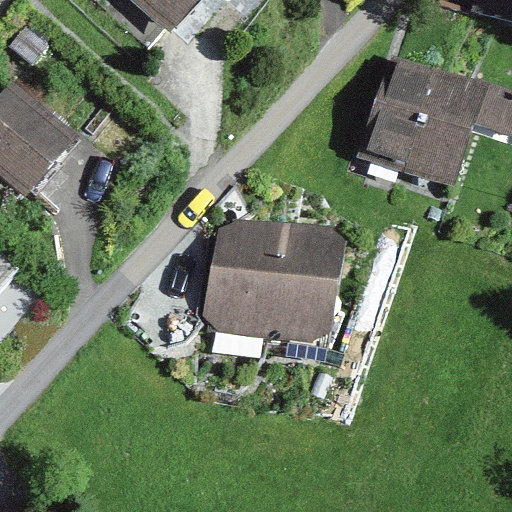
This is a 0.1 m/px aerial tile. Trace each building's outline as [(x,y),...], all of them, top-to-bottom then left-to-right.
[(131,0),(171,35),(202,0),(131,0)] [(511,0),(476,0),(474,9),(511,21),(511,0)] [(26,28),(10,47),(33,66),(48,46),(26,28)] [(395,55),(361,157),(454,188),(475,125),(487,84),(395,55)] [(13,81),(0,96),(0,173),(27,197),(78,137),(13,81)] [(511,92),(487,84),(475,125),(511,135),(511,92)] [(219,230),(206,315),(218,331),(313,343),(334,331),(347,241),(329,229),(240,220),(219,230)]
